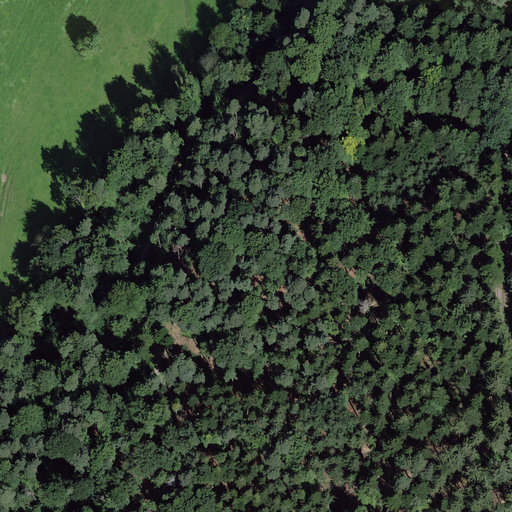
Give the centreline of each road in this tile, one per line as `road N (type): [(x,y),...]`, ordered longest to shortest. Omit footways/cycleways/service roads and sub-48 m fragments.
road 1 (track): [(100,511),(94,500),(114,439),(159,385),(162,351),(138,289),(144,251),(199,155),(277,58),(342,0)]
road 2 (track): [(511,171),(501,231),(511,333)]
